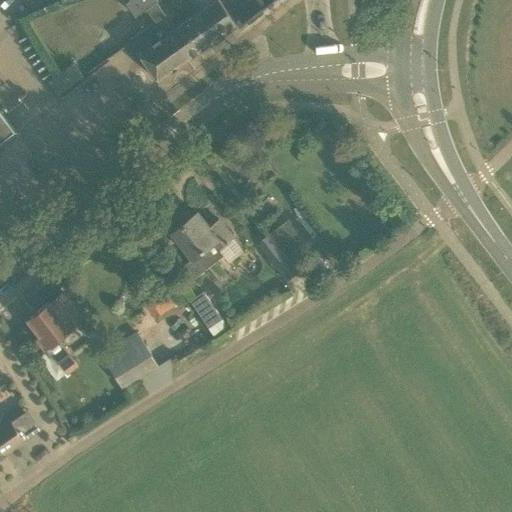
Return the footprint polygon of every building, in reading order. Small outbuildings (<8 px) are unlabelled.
[(158,81),(189,59),(169,32),(172,30),(164,18),(167,16),(156,0),(127,0),(125,2),(134,15),(146,8),(154,20),(128,38),(135,48),(137,47),(139,50),(137,52),(158,81)] [(169,32),(189,59),(237,24),(219,0),(213,0),(203,8),(182,23),(172,30),(169,32)] [(48,79),(56,91),(80,76),(73,64),(48,79)] [(0,141),(15,130),(0,111),(0,141)] [(257,221),(276,207),(268,197),(249,211),(257,221)] [(208,227),(197,213),(173,232),(193,258),(183,265),(193,278),(223,255),(219,249),(233,238),(219,219),(208,227)] [(287,280),(317,257),(288,220),(258,244),(287,280)] [(38,337),(57,361),(69,352),(59,338),(84,318),(63,290),(29,317),(42,334),(38,337)] [(209,327),(222,319),(203,291),(190,300),(209,327)] [(124,387),(157,366),(143,343),(109,365),(124,387)] [(80,365),(69,352),(57,361),(67,374),(80,365)] [(0,458),(5,455),(5,454),(24,441),(10,422),(0,429),(0,458)]
